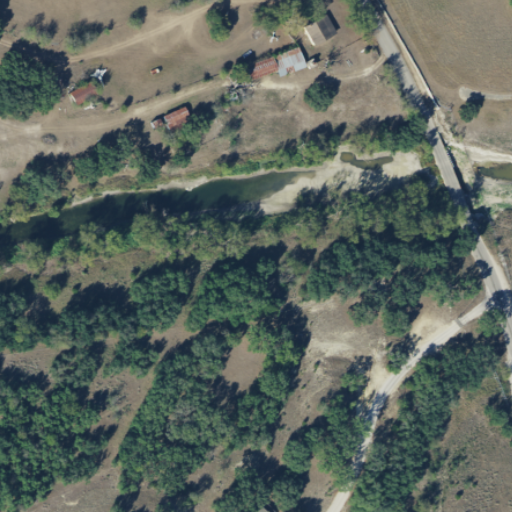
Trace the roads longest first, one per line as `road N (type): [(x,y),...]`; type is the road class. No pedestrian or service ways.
road 1 (residential): [(335,511),(388,388),(431,344),(505,301)]
road 2 (tertiary): [(439,138),(368,0)]
